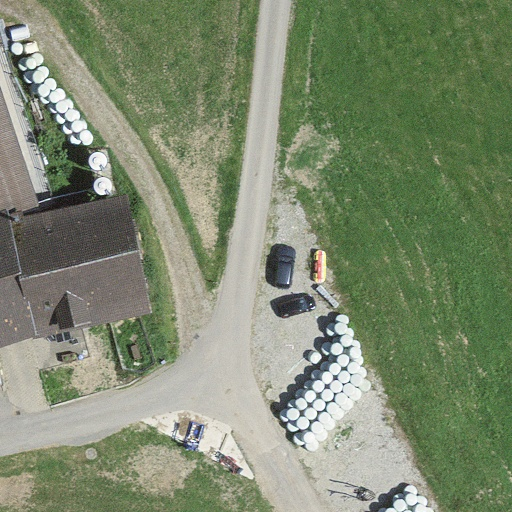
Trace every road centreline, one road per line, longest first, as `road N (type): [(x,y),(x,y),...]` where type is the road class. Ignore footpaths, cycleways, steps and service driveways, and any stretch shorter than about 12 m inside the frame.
road 1 (residential): [(289,0),(253,259),(232,332),(235,368),(315,511)]
road 2 (track): [(0,438),(110,419),(235,368)]
